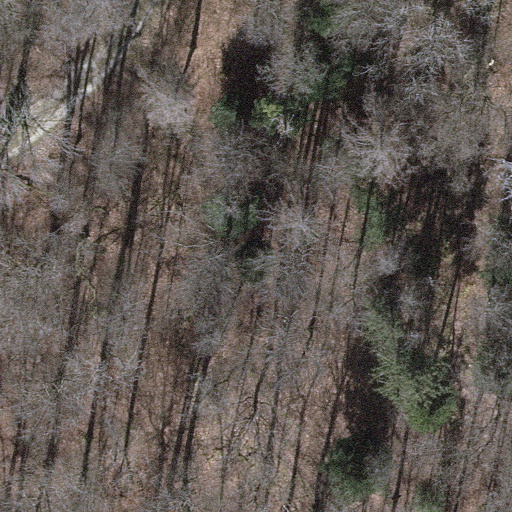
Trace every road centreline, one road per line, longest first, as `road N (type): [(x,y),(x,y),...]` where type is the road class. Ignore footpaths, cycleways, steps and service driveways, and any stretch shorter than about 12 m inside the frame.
road 1 (track): [(108,61),(162,96),(196,158),(216,327),(247,404),(369,511)]
road 2 (track): [(144,0),(134,42),(0,141)]
